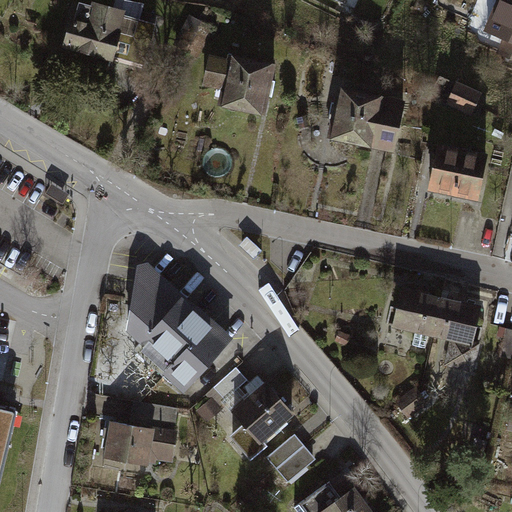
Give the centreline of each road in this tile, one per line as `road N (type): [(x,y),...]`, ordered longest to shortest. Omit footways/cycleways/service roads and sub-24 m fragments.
road 1 (tertiary): [(139,202),(261,304),(431,511)]
road 2 (residential): [(139,202),(511,277)]
road 3 (residential): [(51,511),(99,241),(117,211),(139,202)]
road 4 (tertiary): [(0,113),(139,202)]
